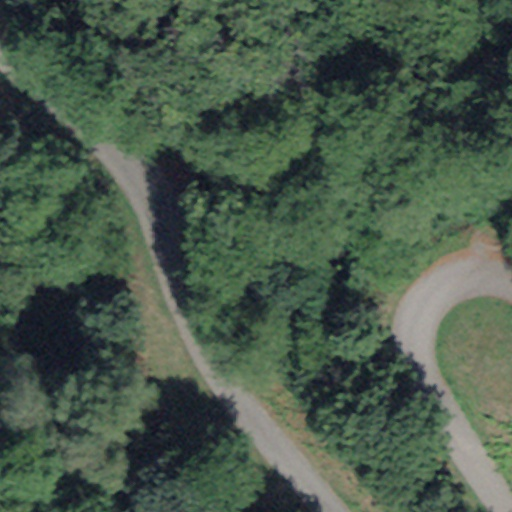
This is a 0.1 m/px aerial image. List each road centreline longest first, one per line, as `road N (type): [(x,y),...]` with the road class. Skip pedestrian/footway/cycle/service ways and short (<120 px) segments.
road 1 (unclassified): [(0,51),(118,159),(152,217),(183,314),(215,377),(328,511)]
road 2 (unclassified): [(505,511),(439,410),(414,340),(419,314),(453,283),(474,275),(511,284)]
